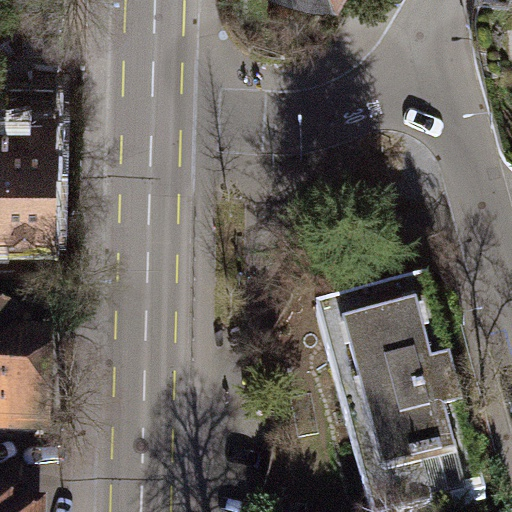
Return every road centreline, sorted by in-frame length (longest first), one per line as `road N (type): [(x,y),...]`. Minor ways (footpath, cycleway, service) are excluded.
road 1 (secondary): [(153,120),(141,511)]
road 2 (residential): [(428,74),(317,120),(153,120)]
road 3 (residential): [(511,337),(465,167),(428,74)]
road 4 (secondary): [(158,0),(153,120)]
